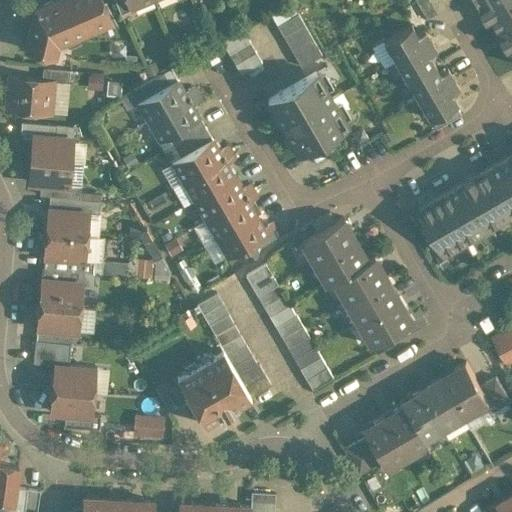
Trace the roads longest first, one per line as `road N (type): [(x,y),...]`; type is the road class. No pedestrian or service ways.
road 1 (residential): [(303,426),(216,463),(79,455),(57,446)]
road 2 (residential): [(366,180),(503,106),(458,26)]
road 3 (residential): [(366,180),(300,214),(232,84)]
road 4 (residential): [(454,325),(441,343),(303,426)]
road 5 (residential): [(454,325),(366,180)]
